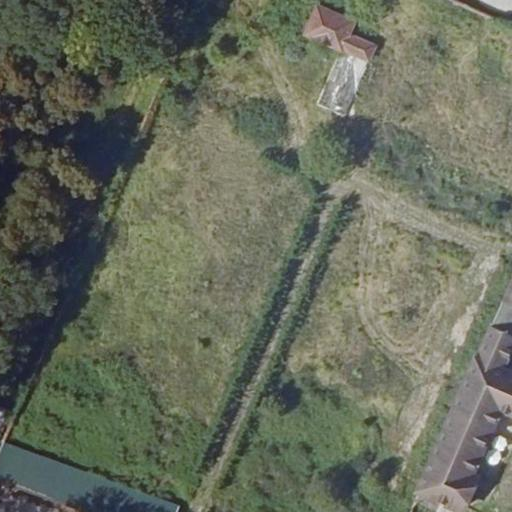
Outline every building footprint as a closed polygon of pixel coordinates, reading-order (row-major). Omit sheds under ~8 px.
[(379,0),(327,0),(322,5),(359,20),(379,0)] [(354,33),(359,20),(322,5),(310,34),(344,50),(318,106),(346,118),(378,44),(354,33)] [(420,511),(421,511),(444,511),(448,503),(464,510),(508,411),(511,413),(511,369),(507,368),(511,357),(511,339),(493,331),(415,509),(420,511)] [(0,405),(0,434),(12,412),(0,405)] [(511,472),(511,413),(508,411),(492,465),(511,472)] [(178,511),(181,505),(5,442),(0,456),(0,511),(178,511)]
